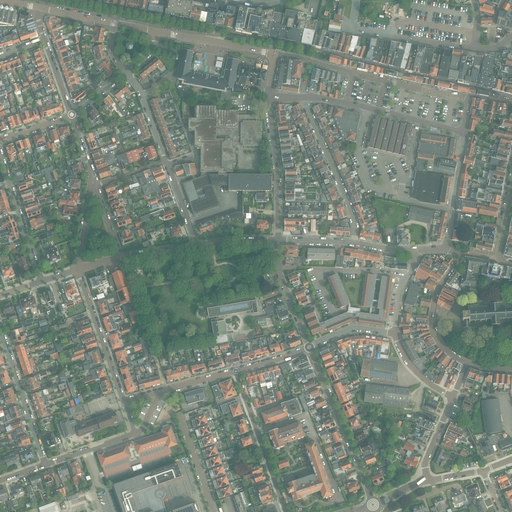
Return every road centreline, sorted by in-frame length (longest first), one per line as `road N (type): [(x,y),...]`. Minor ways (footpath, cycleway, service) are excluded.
road 1 (residential): [(197,246),(125,72)]
road 2 (tertiary): [(374,504),(309,347)]
road 3 (residential): [(353,242),(347,202),(304,97)]
road 4 (residential): [(286,511),(236,370)]
road 5 (residential): [(474,47),(355,28),(354,0)]
road 6 (residential): [(45,464),(0,327)]
road 7 (tertiary): [(278,240),(268,97)]
road 8 (residential): [(122,402),(78,269)]
road 9 (residential): [(41,281),(0,153)]
road 10 (residential): [(467,362),(447,351),(431,325),(435,294),(457,253)]
road 11 (residential): [(346,102),(463,132)]
